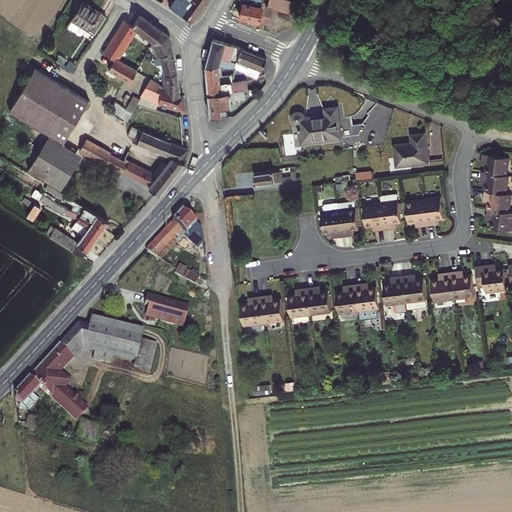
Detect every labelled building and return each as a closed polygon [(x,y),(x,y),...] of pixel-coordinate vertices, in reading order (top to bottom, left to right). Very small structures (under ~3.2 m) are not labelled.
[(174,0),(169,7),(194,21),(205,4),(207,0),(181,0),(181,1),(179,0),(174,0)] [(243,0),(239,16),(254,20),(269,23),(273,8),(293,13),(296,3),(284,0),(268,0),(267,5),(265,5),(266,2),(262,1),(262,0),(243,0)] [(95,34),(106,16),(95,8),(83,1),(72,18),(95,34)] [(151,23),(140,15),(139,16),(133,25),(126,20),(125,20),(104,52),(109,56),(115,59),(110,67),(106,74),(114,80),(117,74),(122,77),(130,82),(136,71),(117,59),(130,38),(129,38),(135,28),(154,42),(162,31),(151,23)] [(169,36),(162,31),(154,42),(156,43),(157,46),(153,47),(154,49),(157,49),(159,56),(161,55),(165,74),(165,91),(180,96),(177,75),(175,64),(173,54),(169,36)] [(218,66),(235,67),(237,60),(241,48),(232,44),(212,39),(205,66),(206,83),(207,94),(230,91),(231,83),(219,83),(218,66)] [(235,67),(235,68),(244,71),(248,64),(261,70),(266,59),(254,53),(241,48),(237,60),(235,67)] [(104,63),(110,67),(115,59),(109,56),(104,63)] [(10,110),(50,134),(63,143),(89,100),(75,91),(35,68),(10,110)] [(160,84),(150,79),(141,95),(151,100),(160,103),(180,109),(185,111),(185,104),(184,97),(180,96),(165,91),(157,88),(160,84)] [(246,81),(231,82),(231,83),(230,91),(244,90),(246,89),(246,81)] [(230,91),(207,94),(208,105),(209,117),(221,116),(220,108),(231,106),(230,100),(245,98),(244,90),(230,91)] [(134,95),(126,108),(132,112),(137,104),(139,99),(134,95)] [(137,104),(156,110),(160,103),(151,100),(141,95),(139,99),(137,104)] [(132,112),(126,108),(115,101),(110,109),(127,120),(132,112)] [(301,129),(340,124),(338,107),(326,108),(327,114),(316,116),(306,117),(305,115),(304,114),(302,113),(300,112),(298,112),(296,113),(294,114),(293,116),(293,118),(293,119),(294,121),(295,122),(296,123),(297,124),(299,124),(300,124),(301,129)] [(342,138),(340,124),(301,129),(303,143),(342,138)] [(158,192),(160,193),(172,178),(184,163),(188,148),(184,146),(132,126),(128,136),(132,137),(131,140),(172,157),(158,175),(125,159),(124,161),(128,163),(124,172),(150,185),(149,186),(158,192)] [(419,134),(412,135),(413,142),(395,145),(398,166),(430,162),(426,133),(419,134)] [(44,144),(77,164),(82,154),(63,143),(50,134),(44,144)] [(111,152),(87,139),(80,150),(104,164),(110,153),(111,152)] [(44,144),(28,169),(61,189),(77,164),(44,144)] [(124,161),(110,153),(104,164),(110,167),(111,166),(124,172),(128,163),(124,161)] [(486,172),(507,175),(510,158),(484,153),(484,157),(483,161),(485,161),(484,165),(487,165),(486,172)] [(257,179),(258,184),(292,180),(292,175),(283,176),(282,171),(257,174),(257,179)] [(507,175),(486,172),(483,171),(483,175),(482,179),(485,179),(484,183),(486,183),(485,190),(486,190),(507,193),(510,175),(507,175)] [(91,219),(103,227),(106,224),(108,220),(48,184),(46,189),(63,200),(65,198),(75,204),(71,210),(77,212),(91,219)] [(43,193),(36,189),(32,195),(39,200),(40,198),(43,193)] [(511,193),(507,193),(486,190),(485,193),(485,197),(487,197),(487,200),(489,201),(488,208),(489,208),(509,211),(511,194),(511,193)] [(54,208),(57,203),(43,193),(40,198),(54,208)] [(381,196),(382,202),(385,228),(389,228),(392,228),(392,225),(396,224),(396,222),(402,221),(399,200),(398,200),(398,193),(381,196)] [(442,196),(424,198),(428,224),(431,224),(435,223),(435,221),(438,221),(438,218),(444,217),(442,196)] [(428,224),(424,198),(407,201),(410,222),(416,221),(417,223),(420,223),(420,225),(424,225),(428,224)] [(340,209),(343,235),(347,234),(351,233),(351,231),(353,231),(353,229),(360,228),(356,200),(339,202),(340,209)] [(339,235),(343,235),(340,209),(339,202),(326,204),(324,206),(325,211),(322,211),(325,232),(332,231),(332,234),(335,233),(336,236),(339,235)] [(385,228),(382,202),(364,205),(367,226),(374,225),(374,227),(377,227),(378,229),(382,229),(385,228)] [(41,207),(35,203),(27,215),(33,219),(41,207)] [(57,203),(54,208),(65,213),(68,208),(57,203)] [(78,241),(55,227),(51,236),(83,257),(93,242),(103,227),(91,219),(77,212),(71,210),(68,208),(65,213),(78,218),(72,227),(83,234),(78,241)] [(119,208),(112,219),(123,226),(130,215),(119,208)] [(511,211),(509,211),(489,208),(488,216),(490,216),(489,219),(492,219),(491,223),(491,226),(511,229),(511,211)] [(146,250),(161,260),(183,235),(198,249),(203,243),(201,228),(183,211),(171,223),(158,237),(146,250)] [(51,236),(55,227),(52,225),(47,234),(51,236)] [(484,265),(476,266),(479,287),(486,285),(487,291),(508,289),(505,267),(497,268),(497,266),(492,267),(492,264),(484,265)] [(179,265),(176,270),(174,273),(195,285),(199,278),(186,270),(186,269),(179,265)] [(455,298),(452,272),(448,273),(445,273),(445,275),(440,276),(440,278),(432,279),(435,300),(455,298)] [(455,272),(452,272),(455,298),(475,295),(472,274),(465,275),(464,273),(459,273),(459,272),(455,272)] [(425,278),(417,278),(417,276),(412,277),(412,274),(408,275),(404,275),(407,302),(427,299),(425,278)] [(408,310),(407,302),(404,275),(400,276),(397,276),(397,279),(392,279),(393,282),(385,283),(388,304),(395,303),(396,310),(398,312),(408,310)] [(360,284),(357,284),(360,310),(380,308),(377,286),(370,287),(369,285),(364,285),(364,283),(360,284)] [(340,313),(360,310),(357,284),(353,285),(349,285),(350,287),(345,288),(345,291),(338,291),(340,313)] [(293,316),(312,313),(309,287),(306,288),(302,288),(303,291),(297,292),(297,294),(290,295),(293,316)] [(322,291),(322,288),(317,289),(317,287),(313,287),(309,287),(312,313),(332,311),(330,290),(322,291)] [(189,306),(147,295),(145,305),(148,306),(146,315),(160,319),(159,321),(170,324),(181,327),(184,325),(189,306)] [(250,300),(250,303),(243,303),(245,325),(265,322),(262,296),(258,297),(255,297),(255,300),(250,300)] [(262,296),(265,322),(285,320),(282,298),(275,299),(274,297),(269,298),(269,296),(265,296),(262,296)] [(141,340),(143,331),(91,318),(89,327),(141,340)] [(134,369),(149,372),(156,344),(141,340),(89,327),(79,324),(74,329),(70,334),(30,378),(39,387),(58,405),(76,422),(85,412),(60,388),(66,381),(58,374),(58,370),(82,344),(137,357),(134,369)] [(110,363),(112,355),(95,351),(93,359),(110,363)] [(32,394),(39,387),(30,378),(22,387),(14,395),(15,399),(20,403),(25,409),(24,410),(26,413),(38,400),(32,394)] [(118,421),(136,428),(154,434),(151,442),(162,447),(174,415),(142,403),(127,397),(118,421)] [(81,420),(79,425),(75,435),(95,443),(102,428),(81,420)]
